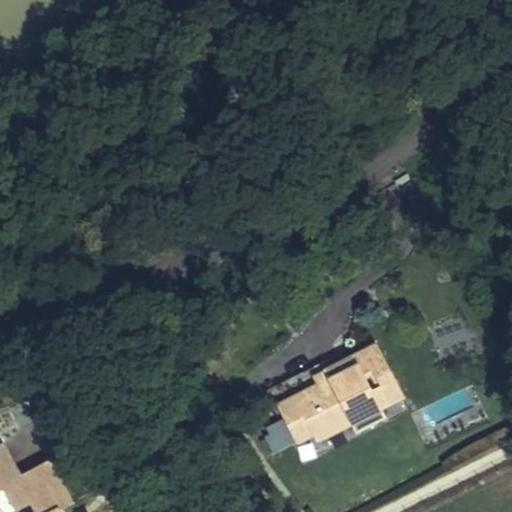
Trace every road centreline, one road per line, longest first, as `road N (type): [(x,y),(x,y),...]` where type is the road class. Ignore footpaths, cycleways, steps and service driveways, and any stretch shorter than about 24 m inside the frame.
road 1 (residential): [(0,324),(339,192),(491,86),(511,60)]
road 2 (track): [(377,511),(511,440)]
